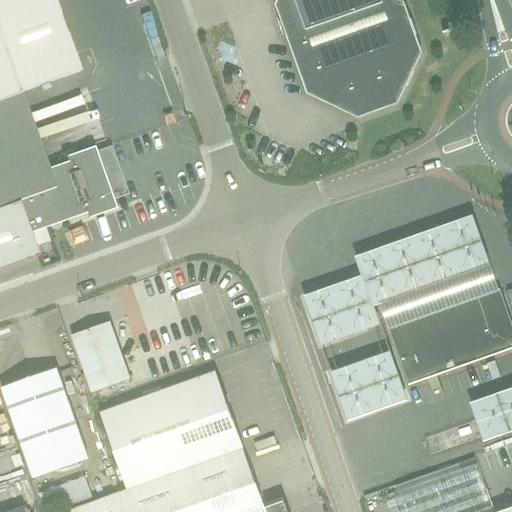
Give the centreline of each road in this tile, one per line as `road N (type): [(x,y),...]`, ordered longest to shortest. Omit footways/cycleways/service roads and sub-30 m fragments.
road 1 (unclassified): [(347,511),(246,220)]
road 2 (unclassified): [(0,307),(246,220)]
road 3 (unclassified): [(246,220),(487,133)]
road 4 (unclassified): [(246,220),(168,0)]
